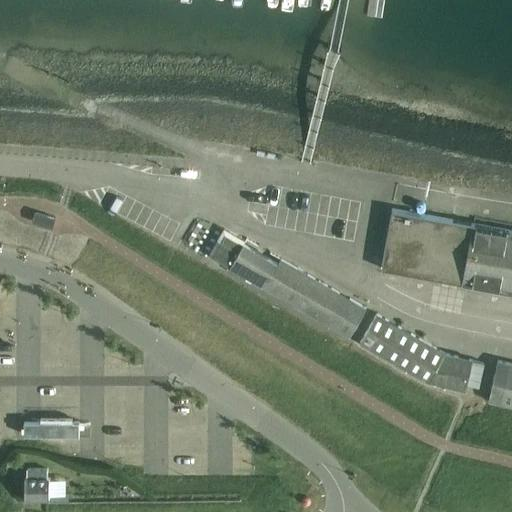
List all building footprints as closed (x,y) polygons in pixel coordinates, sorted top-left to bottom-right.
[(511,231),(472,224),(391,210),(380,270),(511,293),(511,231)] [(35,213),(32,222),(50,228),(53,219),(35,213)] [(192,254),(204,232),(192,224),(179,246),(192,254)] [(243,245),(245,242),(224,230),(209,256),(229,268),(239,252),(243,245)] [(278,265),(243,245),(239,252),(229,268),(264,288),(278,265)] [(307,312),(323,284),(281,259),(278,265),(264,288),(307,312)] [(323,284),(307,312),(349,337),(365,308),(323,284)] [(382,356),(399,327),(376,314),(359,343),(382,356)] [(405,369),(422,341),(399,327),(382,356),(405,369)] [(428,382),(445,354),(422,341),(405,369),(428,382)] [(445,354),(428,382),(465,391),(472,360),(445,354)] [(511,406),(511,364),(497,361),(488,401),(511,406)] [(49,479),(47,479),(47,470),(26,470),(26,479),(24,479),(24,499),(49,499),(49,495),(49,479)]
